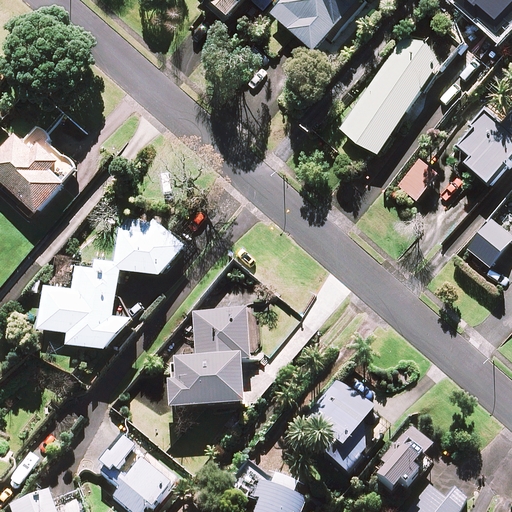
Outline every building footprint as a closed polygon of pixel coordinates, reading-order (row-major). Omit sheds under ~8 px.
[(217,0),(210,9),(230,26),(253,0),(217,0)] [(289,0),(275,18),(318,55),(365,0),(289,0)] [(511,0),(454,0),(506,40),(511,33),(511,0)] [(463,46),(435,27),(430,35),(406,43),(343,134),(382,160),(442,73),(444,74),(463,46)] [(511,168),(511,124),(508,129),(492,114),(460,151),(472,161),(468,166),(494,189),(511,168)] [(53,142),(41,131),(28,145),(20,138),(0,160),(0,187),(4,183),(43,218),(82,176),(49,146),(53,142)] [(440,177),(420,160),(398,187),(419,204),(440,177)] [(158,224),(156,227),(140,214),(124,233),(120,266),(99,264),(98,272),(80,270),(77,293),(48,290),(43,332),(73,336),(71,348),(112,354),(137,326),(123,305),(127,275),(165,280),(190,251),(158,224)] [(511,247),(511,237),(493,222),(469,251),(494,271),(511,247)] [(251,364),(249,313),(195,315),(197,363),(172,364),(175,416),(247,413),(244,365),(251,364)] [(378,420),(338,387),(306,425),(338,452),(329,463),(349,481),(375,450),(362,440),(378,420)] [(436,446),(413,429),(374,480),(399,499),(404,492),(411,497),(423,481),(414,474),(436,446)] [(139,457),(124,443),(98,471),(114,486),(139,457)] [(156,511),(175,490),(146,465),(115,500),(128,511),(156,511)] [(308,511),(310,508),(299,504),(302,495),(242,471),(232,495),(264,507),(262,511),(308,511)] [(68,477),(56,478),(46,484),(60,504),(78,492),(68,477)] [(447,503),(432,492),(417,511),(464,511),(470,505),(454,494),(447,503)] [(56,511),(51,499),(22,511),(56,511)]
